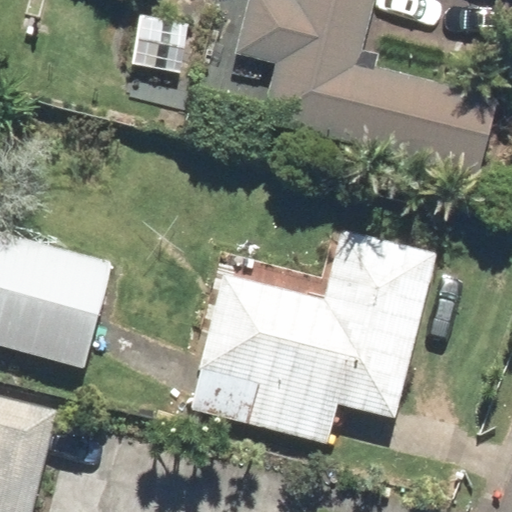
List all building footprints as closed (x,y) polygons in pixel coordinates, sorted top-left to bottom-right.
[(256,0),(244,52),(286,62),(272,119),(489,171),(507,96),(368,63),(382,0),(256,0)] [(197,22),(145,8),(131,59),(183,73),(197,22)] [(119,260),(0,230),(0,341),(92,365),(119,260)] [(336,442),(346,402),(403,416),(444,253),(351,230),(333,299),(233,274),(199,408),(336,442)] [(0,511),(38,511),(65,408),(0,391),(0,511)]
